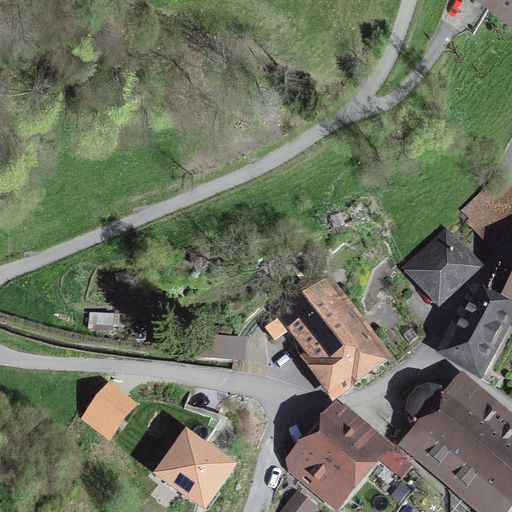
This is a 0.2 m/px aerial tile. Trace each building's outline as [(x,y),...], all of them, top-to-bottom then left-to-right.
[(468,226),(486,245),(511,221),(511,189),(498,178),(463,211),(473,221),(468,226)] [(439,300),(470,272),(449,248),(418,277),(439,300)] [(184,260),(176,263),(175,272),(182,277),(190,274),(191,265),(184,260)] [(484,302),(509,316),(510,317),(511,312),(511,282),(499,276),(484,302)] [(329,288),(267,331),(274,340),(275,339),(274,337),(288,327),(305,350),(302,352),(334,395),(382,361),(329,288)] [(477,298),(444,357),(477,377),(510,317),(509,316),(484,302),(477,298)] [(202,339),(200,357),(233,360),(241,359),(243,343),(202,339)] [(413,429),(405,438),(487,511),(499,511),(511,497),(511,433),(453,382),(443,393),(441,391),(428,388),(416,392),(408,402),(406,414),(410,426),(413,429)] [(90,422),(111,438),(128,413),(107,398),(90,422)] [(290,470),(332,507),(379,453),(337,416),(290,470)] [(187,439),(159,477),(195,504),(205,489),(213,495),(231,471),(187,439)] [(283,511),(312,511),(315,510),(297,495),(283,511)]
